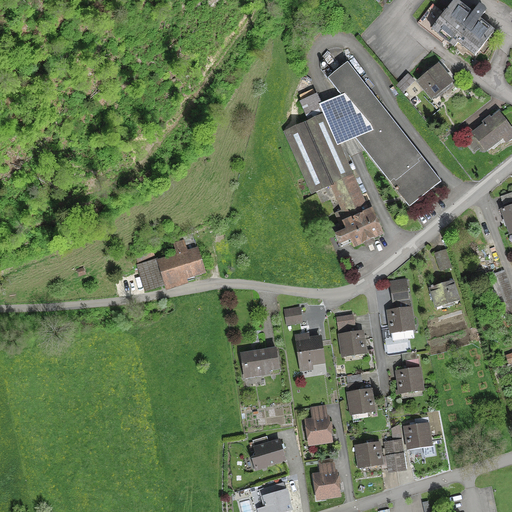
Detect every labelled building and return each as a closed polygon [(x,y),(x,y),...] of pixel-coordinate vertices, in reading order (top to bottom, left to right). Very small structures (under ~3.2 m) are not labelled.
[(432,5),(417,24),(442,44),(444,40),(453,48),(457,43),(474,56),(493,33),(478,20),(484,12),(483,10),(481,9),(479,8),(477,10),(472,6),(467,12),(454,1),(443,15),(432,5)] [(408,208),(440,183),(347,63),(327,79),(364,126),(352,136),(408,208)] [(431,99),(451,83),(436,66),(417,82),(431,99)] [(396,86),(401,93),(413,81),(407,76),(396,86)] [(367,213),(315,96),(301,102),(310,121),(285,132),(312,194),(331,186),(342,211),(335,214),(340,225),(332,229),(338,243),(349,238),(353,247),(382,235),(371,211),(367,213)] [(510,131),(498,115),(489,122),(487,119),(482,123),(484,126),(473,135),(485,150),(510,131)] [(511,201),(511,193),(500,198),(503,205),(511,201)] [(511,233),(511,206),(501,211),(509,234),(511,233)] [(145,291),(203,273),(195,250),(184,254),(181,245),(174,247),(177,256),(138,269),(145,291)] [(153,257),(151,247),(133,252),(136,262),(153,257)] [(440,271),(449,268),(444,252),(435,255),(440,271)] [(457,301),(451,282),(432,288),(432,287),(430,287),(430,289),(436,308),(457,301)] [(405,285),(390,287),(392,302),(407,300),(405,285)] [(408,302),(396,304),(397,311),(388,313),(391,331),(412,328),(411,325),(412,325),(412,321),(411,320),(408,302)] [(286,325),(300,323),(298,310),(284,312),(286,325)] [(353,325),(352,317),(337,319),(338,327),(353,325)] [(342,355),(363,352),(361,333),(340,337),(341,347),(340,348),(340,352),(342,352),(342,355)] [(322,363),(319,339),(296,342),(300,366),(322,363)] [(278,369),(275,349),(240,355),(243,375),(260,372),(260,376),(268,375),(268,371),(278,369)] [(406,372),(418,370),(415,353),(400,355),(401,362),(405,362),(406,372)] [(419,381),(418,370),(406,372),(397,373),(399,392),(421,389),(420,386),(421,385),(421,381),(419,381)] [(361,382),(360,375),(345,377),(347,390),(359,388),(358,383),(361,382)] [(351,413),(372,410),(369,391),(348,394),(350,405),(348,406),(349,410),(350,410),(351,413)] [(309,444),(330,441),(327,419),(306,422),(309,444)] [(390,429),(392,442),(396,470),(403,469),(399,439),(401,439),(399,425),(390,429)] [(426,426),(405,429),(408,447),(429,444),(428,441),(430,441),(429,437),(428,436),(426,426)] [(278,441),(268,444),(266,437),(252,441),(254,451),(251,457),(255,469),(284,460),(278,441)] [(389,471),(396,470),(392,442),(385,443),(389,471)] [(359,466),(380,463),(377,445),(356,448),(358,458),(356,459),(357,463),(358,463),(359,466)] [(317,499),(338,496),(335,473),(314,477),(317,499)] [(284,491),(274,494),(272,487),(258,491),(262,505),(266,507),(267,511),(284,511),(290,511),(284,491)]
